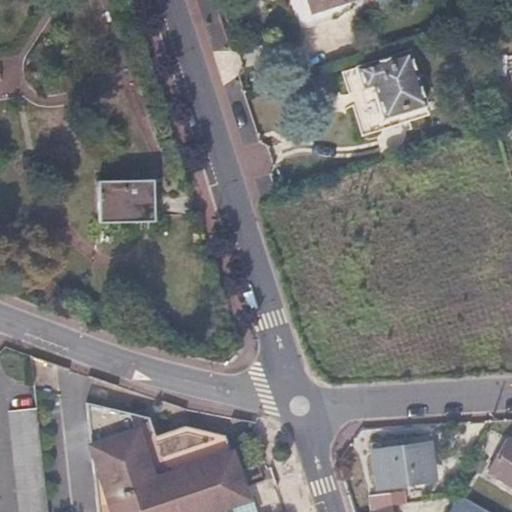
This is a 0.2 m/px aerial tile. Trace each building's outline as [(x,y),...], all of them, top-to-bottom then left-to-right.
[(289,0),(294,16),(310,11),(305,0),(289,0)] [(305,0),(310,11),(294,16),(298,25),(336,12),(333,3),(341,0),(305,0)] [(409,45),(355,64),(363,88),(372,85),(383,119),(427,104),(409,45)] [(100,223),(118,222),(118,216),(154,213),(152,180),(97,183),(100,223)] [(118,216),(118,222),(155,221),(154,213),(118,216)] [(155,408),(92,390),(103,505),(93,508),(94,511),(235,511),(231,500),(251,494),(231,430),(189,418),(161,427),(155,408)] [(8,411),(17,511),(46,511),(36,408),(8,411)] [(373,451),(424,445),(433,444),(432,435),(366,443),(371,486),(438,478),(437,473),(428,474),(377,481),(373,451)] [(511,441),(506,438),(487,470),(511,485),(511,441)] [(428,474),(424,445),(373,451),(377,481),(428,474)] [(488,511),(459,495),(448,511),(488,511)] [(391,511),(389,503),(361,511),(391,511)]
